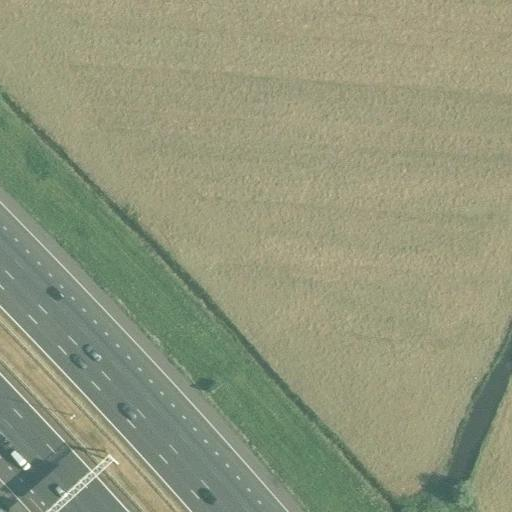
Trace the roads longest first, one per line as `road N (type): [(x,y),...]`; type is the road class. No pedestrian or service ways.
road 1 (motorway): [(227,511),(0,268)]
road 2 (motorway): [(0,416),(88,511)]
